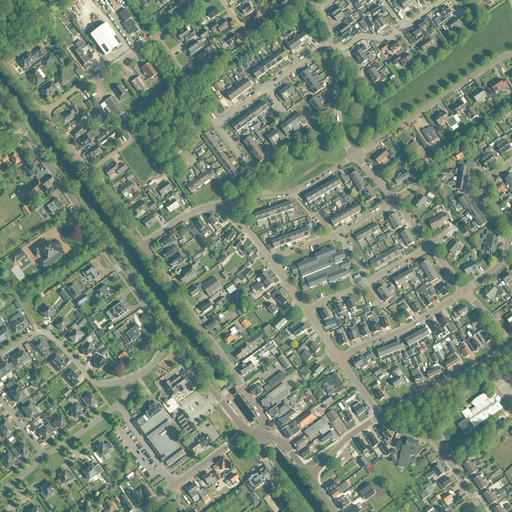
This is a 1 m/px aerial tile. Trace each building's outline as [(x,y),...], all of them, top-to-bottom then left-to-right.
[(246,16),(253,11),(249,4),(251,3),(249,0),(248,0),(242,4),(245,7),(241,10),(243,13),(244,13),(243,15),(245,15),(246,16)] [(283,16),(289,11),(294,8),(291,5),(294,3),(291,0),(282,0),(280,2),(285,9),(281,12),(283,16)] [(361,0),(354,0),(356,2),(353,4),(358,11),(363,7),(361,5),(364,3),(361,0)] [(405,10),(409,7),(404,0),(397,0),(395,2),(398,6),(399,7),(401,5),(405,10)] [(179,11),(174,5),(169,9),(167,7),(162,10),(166,15),(168,13),(171,17),(179,11)] [(338,7),(330,12),(334,17),(341,12),(344,10),(342,7),(340,5),(338,7)] [(373,16),(381,10),(378,6),(370,11),(373,16)] [(438,18),(434,21),(438,26),(442,24),(448,19),(446,16),(451,13),(447,7),(440,12),(442,15),(438,18)] [(209,17),(211,20),(220,14),(215,8),(207,14),(199,20),(202,25),(206,22),(205,20),(209,17)] [(130,22),(129,20),(132,18),(126,9),(119,14),(125,23),(122,24),(130,36),(134,33),(135,34),(139,31),(135,26),(136,25),(132,20),(130,22)] [(346,20),(350,17),(353,15),(349,10),(343,15),(341,12),(334,17),(337,22),(344,17),(346,20)] [(261,19),(258,14),(252,18),(255,23),(252,25),(256,30),(265,24),(261,18),(261,19)] [(377,21),(382,29),(387,25),(382,18),(380,15),(378,17),(380,19),(377,21)] [(339,30),(342,35),(352,27),(350,25),(354,22),(350,17),(346,20),(343,22),(346,25),(339,30)] [(378,32),(382,29),(377,21),(374,23),(371,18),(366,22),(371,29),(374,27),(378,32)] [(461,24),(457,19),(450,24),(447,21),(442,25),(446,30),(450,27),(452,31),(461,24)] [(229,27),(225,21),(217,26),(216,23),(210,27),(214,33),(218,29),(220,33),(229,27)] [(416,38),(423,33),(421,30),(426,26),(423,21),(417,25),(419,27),(412,33),(416,38)] [(106,24),(90,35),(105,56),(121,44),(106,24)] [(355,25),(352,27),(342,35),(345,40),(352,35),(354,37),(359,34),(356,29),(355,25)] [(189,28),(186,29),(178,35),(182,42),(187,38),(189,41),(196,36),(192,31),(192,32),(189,28)] [(301,35),(307,43),(309,41),(308,40),(311,38),(304,29),(302,30),(304,33),(301,35)] [(211,38),(205,30),(200,34),(198,31),(196,32),(203,41),(208,37),(209,39),(211,38)] [(239,40),(234,34),(227,40),(225,37),(220,41),(223,46),(228,43),(230,46),(239,40)] [(307,43),(301,35),(299,37),(297,34),(295,36),(302,45),(304,43),(305,44),(307,43)] [(424,52),(433,45),(431,43),(433,41),(429,35),(424,39),(426,41),(420,46),(424,52)] [(299,47),(302,45),(295,36),(293,37),(295,40),(292,42),(298,49),(300,48),(299,47)] [(191,55),(201,48),(196,41),(187,48),(191,55)] [(298,49),(292,42),(289,44),(287,41),(285,43),(292,52),(295,50),(296,51),(298,49)] [(394,53),(401,48),(397,42),(390,47),(394,53)] [(94,48),(90,44),(86,47),(85,45),(79,50),(78,49),(74,52),(86,69),(95,63),(92,60),(93,59),(93,56),(89,51),(94,48)] [(357,60),(365,55),(363,53),(367,50),(363,45),(357,49),(359,52),(354,55),(357,60)] [(40,58),(45,54),(40,47),(35,51),(35,52),(30,55),(29,53),(18,62),(23,68),(27,66),(28,67),(31,64),(31,63),(34,60),(39,56),(40,58)] [(275,50),(283,60),(288,56),(283,50),(280,52),(277,48),(275,50)] [(278,64),(283,60),(275,50),(273,51),(276,55),(273,58),(278,64)] [(202,69),(210,64),(207,60),(210,57),(206,51),(197,57),(199,60),(196,62),(202,69)] [(365,55),(357,60),(361,65),(368,60),(370,62),(375,59),(371,54),(366,57),(365,55)] [(412,61),(407,54),(400,59),(398,56),(392,61),(396,65),(400,62),(404,67),(412,61)] [(278,64),(273,58),(270,60),(267,55),(265,57),(273,68),(278,64)] [(46,66),(53,61),(49,56),(43,61),(46,66)] [(267,72),(273,68),(265,57),(262,59),(266,63),(263,65),(267,72)] [(267,72),(263,65),(260,67),(257,63),(254,65),(262,75),(267,72)] [(370,79),(378,73),(377,71),(381,68),(377,63),(372,66),(374,69),(367,74),(370,79)] [(150,79),(156,74),(149,64),(142,69),(150,79)] [(257,79),(262,75),(254,65),(252,66),(255,71),(252,73),(257,79)] [(241,74),(245,71),(242,66),(237,69),(241,74)] [(303,81),(311,76),(309,73),(312,71),(310,69),(301,76),(303,78),(302,79),(303,81)] [(37,86),(43,81),(35,70),(28,75),(31,79),(30,79),(33,83),(34,82),(37,86)] [(61,88),(69,81),(62,72),(54,78),(58,83),(54,86),(51,83),(40,91),(45,98),(49,95),(50,96),(53,93),(53,92),(56,90),(56,89),(60,86),(61,88)] [(378,73),(370,79),(374,84),(380,80),(382,82),(387,79),(383,73),(380,75),(378,73)] [(308,85),(317,78),(319,77),(317,75),(313,78),(311,76),(303,81),(305,83),(306,82),(308,85)] [(140,95),(148,89),(140,77),(131,83),(140,95)] [(239,79),(247,90),(252,86),(248,80),(244,82),(241,78),(239,79)] [(317,78),(308,85),(310,88),(309,89),(312,93),(313,92),(315,95),(324,88),(322,86),(320,88),(318,85),(320,83),(318,81),(319,80),(317,78)] [(242,94),(247,90),(239,79),(237,81),(240,85),(237,87),(242,94)] [(501,82),(499,79),(496,82),(490,86),(495,93),(502,88),(503,89),(508,86),(504,80),(501,82)] [(218,92),(222,89),(218,83),(214,86),(218,92)] [(242,94),(237,87),(234,90),(231,85),(229,87),(237,98),(242,94)] [(120,98),(125,94),(119,86),(114,89),(120,98)] [(283,88),(289,96),(292,94),(293,97),(296,95),(289,86),(286,88),(285,87),(283,88)] [(232,102),(237,98),(229,87),(227,88),(230,93),(227,95),(232,102)] [(286,98),(289,96),(283,88),(281,90),(282,91),(279,93),(281,95),(279,96),(281,99),(283,98),(286,102),(288,100),(286,98)] [(487,90),(483,92),(481,89),(472,95),(474,98),(473,99),(474,100),(475,100),(476,101),(485,95),(489,101),(492,98),(487,90)] [(219,92),(216,95),(220,101),(224,98),(219,92)] [(116,119),(125,113),(113,96),(104,102),(116,119)] [(313,107),(322,100),(321,98),(318,100),(316,97),(309,103),(310,105),(311,104),(313,107)] [(315,112),(323,107),(321,104),(324,102),(322,100),(313,107),(315,109),(314,110),(315,112)] [(93,107),(89,101),(85,103),(89,109),(93,107)] [(259,106),(264,113),(266,111),(268,113),(270,111),(264,102),(259,106)] [(468,110),(462,102),(457,105),(457,106),(453,108),(457,114),(461,112),(462,112),(465,110),(472,120),(478,116),(472,108),(468,110)] [(258,117),(264,113),(259,106),(254,110),(258,117)] [(323,107),(315,112),(317,114),(318,113),(320,116),(321,116),(323,119),(329,115),(327,112),(329,110),(330,109),(329,107),(325,109),(323,107)] [(76,114),(79,112),(75,108),(72,110),(73,111),(70,112),(61,118),(66,124),(74,118),(72,115),(75,114),(76,114)] [(253,121),(258,117),(254,110),(248,114),(253,121)] [(449,119),(444,112),(440,114),(441,115),(434,119),(439,127),(446,122),(451,129),(458,124),(453,116),(449,119)] [(248,114),(243,118),(248,124),(249,126),(251,125),(250,123),(253,121),(248,114)] [(294,116),(300,124),(302,122),(304,124),(306,123),(300,114),(297,116),(296,114),(294,116)] [(297,126),(300,124),(294,116),(292,117),(293,119),(290,120),(297,130),(299,128),(297,126)] [(249,126),(248,124),(243,118),(238,122),(242,128),(245,126),(246,128),(249,126)] [(295,131),(297,130),(290,120),(288,122),(287,121),(285,123),(290,130),(293,129),(295,131)] [(90,122),(89,121),(88,122),(87,121),(81,126),(73,132),(74,133),(73,134),(76,138),(80,134),(81,135),(85,132),(85,131),(91,126),(89,123),(90,122)] [(239,131),(242,128),(238,122),(232,126),(235,130),(233,131),(235,135),(237,133),(238,135),(241,133),(239,131)] [(288,132),(290,130),(285,123),(283,124),(283,125),(281,127),(287,137),(290,135),(288,132)] [(430,144),(437,139),(430,128),(423,133),(430,144)] [(117,129),(106,138),(108,141),(114,135),(118,140),(123,136),(117,129)] [(271,133),(277,140),(279,138),(281,141),(284,140),(277,130),(274,132),(273,131),(271,133)] [(91,132),(87,135),(86,135),(83,138),(83,139),(79,142),(84,148),(88,144),(88,145),(91,143),(89,140),(95,136),(91,132)] [(206,143),(216,136),(215,134),(212,137),(208,132),(202,137),(206,143)] [(274,142),(277,140),(271,133),(269,134),(270,135),(267,137),(274,147),(276,145),(274,142)] [(99,143),(106,138),(103,134),(96,139),(99,143)] [(511,141),(507,137),(506,135),(501,139),(503,142),(500,144),(506,152),(511,149),(507,144),(511,141)] [(211,149),(217,144),(214,140),(218,138),(216,136),(206,143),(211,149)] [(248,148),(254,143),(252,140),(255,138),(253,136),(244,142),(248,148)] [(418,148),(414,142),(410,145),(422,163),(429,158),(421,146),(418,148)] [(252,153),(258,148),(254,143),(248,148),(252,153)] [(215,155),(225,148),(224,146),(220,149),(217,144),(211,149),(215,155)] [(502,156),(506,152),(500,144),(497,146),(496,144),(491,148),(495,153),(498,151),(502,156)] [(96,157),(103,151),(98,145),(91,149),(92,150),(88,153),(91,157),(92,156),(92,157),(95,155),(96,157)] [(256,158),(262,153),(260,151),(262,149),(260,147),(258,148),(252,153),(256,158)] [(491,148),(490,147),(485,151),(488,155),(485,157),(491,166),(496,162),(492,157),(496,155),(495,153),(491,148)] [(219,161),(226,156),(223,152),(226,150),(225,148),(215,155),(219,161)] [(387,154),(383,150),(374,159),(379,164),(386,157),(389,160),(395,155),(391,151),(387,154)] [(458,161),(465,156),(461,150),(454,155),(458,161)] [(3,163),(10,159),(15,166),(20,162),(15,153),(13,154),(8,158),(6,156),(0,160),(3,163)] [(262,153),(256,158),(260,164),(268,158),(266,156),(264,157),(262,153)] [(274,163),(279,160),(276,155),(271,158),(274,163)] [(224,167),(234,160),(232,158),(229,160),(226,156),(219,161),(224,167)] [(485,157),(484,156),(476,161),(480,166),(483,164),(487,169),(491,166),(485,157)] [(228,173),(235,168),(232,164),(235,162),(234,160),(224,167),(228,173)] [(127,169),(123,164),(117,169),(116,168),(118,166),(115,163),(110,167),(110,168),(106,171),(110,177),(117,172),(119,175),(127,169)] [(202,170),(209,180),(216,175),(211,168),(206,172),(204,168),(202,170)] [(235,168),(228,173),(233,179),(243,172),(241,170),(238,172),(235,168)] [(204,184),(209,180),(202,170),(201,171),(203,174),(199,177),(204,184)] [(397,185),(410,178),(406,170),(393,178),(397,185)] [(353,181),(360,177),(357,172),(351,176),(350,175),(345,178),(344,175),(341,176),(345,184),(348,182),(348,181),(352,178),(353,181)] [(128,181),(134,177),(132,173),(125,177),(128,181)] [(509,184),(511,181),(511,175),(511,174),(505,180),(507,183),(502,188),(501,187),(497,190),(499,193),(506,187),(509,185),(509,184)] [(55,181),(51,176),(40,184),(38,180),(22,192),(30,202),(46,189),(47,190),(52,185),(51,184),(55,181)] [(204,184),(199,177),(194,180),(192,177),(190,178),(198,188),(204,184)] [(357,187),(364,183),(360,177),(353,181),(350,183),(351,185),(355,183),(356,186),(357,187)] [(191,193),(198,188),(190,178),(189,180),(191,183),(187,186),(191,193)] [(336,188),(337,187),(340,185),(342,189),(344,188),(342,184),(338,178),(332,181),(336,188)] [(133,195),(138,191),(130,181),(119,190),(125,198),(131,193),(133,195)] [(339,191),(337,187),(336,188),(332,181),(327,184),(331,191),(331,190),(335,188),(337,192),(339,191)] [(172,189),(167,182),(159,188),(155,183),(146,189),(145,189),(147,193),(152,189),(155,194),(159,192),(162,197),(172,189)] [(367,189),(367,188),(364,183),(357,187),(356,186),(353,188),(354,190),(358,188),(360,192),(363,190),(367,189)] [(466,191),(467,186),(454,183),(453,186),(455,186),(455,189),(466,191)] [(333,194),(331,190),(331,191),(327,184),(321,187),(325,194),(326,194),(329,192),(331,195),(333,194)] [(328,197),(326,194),(325,194),(321,187),(316,191),(320,197),(324,195),(326,198),(328,197)] [(367,196),(373,192),(370,187),(367,188),(367,189),(363,190),(366,195),(362,197),(364,199),(367,197),(367,196)] [(323,200),(320,197),(316,191),(310,194),(314,200),(315,200),(319,198),(321,201),(323,200)] [(367,196),(367,197),(369,200),(366,202),(367,204),(371,202),(370,201),(376,198),(373,192),(367,196)] [(317,204),(315,200),(314,200),(310,194),(305,197),(309,204),(313,201),(315,205),(317,204)] [(425,199),(420,194),(417,198),(418,199),(413,204),(419,209),(426,201),(430,203),(432,200),(427,196),(425,199)] [(175,209),(179,206),(176,202),(180,200),(176,195),(172,197),(174,200),(165,206),(169,212),(175,208),(175,209)] [(458,209),(469,201),(465,196),(459,201),(461,204),(456,207),(458,209)] [(47,199),(38,206),(40,209),(50,202),(47,199)] [(60,203),(57,199),(46,206),(52,215),(59,210),(61,213),(66,210),(63,206),(64,206),(62,202),(61,203),(61,202),(60,203)] [(138,215),(148,207),(143,201),(133,209),(138,215)] [(472,205),(469,201),(458,209),(459,210),(464,207),(466,210),(467,209),(472,205)] [(288,212),(287,212),(288,216),(290,215),(289,211),(294,209),(291,202),(285,204),(288,212)] [(156,207),(153,203),(148,207),(151,211),(156,207)] [(352,208),(356,214),(362,211),(358,204),(353,207),(351,203),(349,205),(350,206),(351,208),(352,208)] [(283,213),(287,212),(288,212),(285,204),(279,206),(282,214),(281,214),(282,218),(284,218),(283,213)] [(466,217),(477,209),(474,204),(472,205),(467,209),(469,212),(465,215),(466,217)] [(21,210),(27,217),(31,214),(25,206),(21,210)] [(277,215),(281,214),(282,214),(279,206),(273,208),(276,216),(275,216),(276,220),(278,220),(277,215)] [(350,218),(356,214),(352,208),(351,208),(350,206),(347,208),(346,206),(344,208),(346,211),(347,211),(350,218)] [(271,217),(275,216),(276,216),(273,208),(267,211),(270,218),(269,218),(270,222),(273,222),(271,217)] [(474,218),(481,213),(477,209),(466,217),(468,219),(472,215),(474,218)] [(347,211),(346,211),(342,213),(340,210),(338,211),(340,214),(341,214),(345,221),(350,218),(347,211)] [(152,226),(157,222),(155,218),(158,216),(155,211),(151,214),(152,215),(143,222),(147,228),(152,225),(152,226)] [(265,220),(269,218),(270,218),(267,211),(261,213),(264,220),(263,220),(264,225),(266,224),(265,220)] [(263,220),(264,220),(261,213),(255,215),(258,222),(257,222),(258,227),(260,226),(259,222),(263,220)] [(341,214),(340,214),(337,216),(335,213),(333,214),(335,218),(336,217),(339,224),(345,221),(341,214)] [(433,230),(443,225),(442,223),(451,219),(448,213),(445,215),(445,213),(438,216),(439,217),(429,222),(433,230)] [(473,226),(484,218),(481,213),(474,218),(476,221),(472,224),(473,226)] [(388,227),(399,220),(396,214),(388,218),(391,223),(390,223),(386,225),(388,227)] [(219,222),(214,216),(211,218),(210,218),(208,218),(207,219),(207,221),(209,225),(212,224),(214,226),(218,232),(223,228),(221,225),(218,227),(216,224),(219,222)] [(336,217),(335,218),(332,220),(329,216),(327,217),(330,221),(330,220),(334,227),(339,224),(336,217)] [(481,228),(488,223),(484,218),(473,226),(469,229),(471,232),(476,228),(476,227),(479,225),(481,228)] [(456,227),(463,223),(460,219),(454,224),(456,227)] [(399,220),(388,227),(389,229),(392,227),(393,226),(395,231),(403,227),(399,220)] [(206,232),(203,229),(206,227),(201,221),(196,224),(201,231),(203,234),(206,232)] [(302,231),(304,238),(310,236),(310,234),(312,233),(310,228),(309,228),(307,224),(305,225),(307,229),(303,230),(302,231)] [(369,228),(372,234),(379,230),(376,224),(369,228)] [(463,233),(467,230),(463,224),(458,227),(463,233)] [(182,237),(194,229),(192,225),(179,234),(182,237)] [(303,230),(301,226),(299,227),(300,231),(297,232),(296,233),(298,240),(304,238),(302,231),(303,230)] [(293,242),(298,240),(296,233),(297,232),(295,228),(293,229),(295,233),(291,235),(290,235),(293,242)] [(365,238),(372,234),(369,228),(362,232),(365,238)] [(494,237),(495,230),(493,229),(483,236),(482,236),(479,239),(481,240),(487,241),(485,252),(495,253),(498,238),(494,237)] [(399,244),(412,236),(408,230),(401,235),(403,239),(402,240),(402,239),(398,242),(399,244)] [(231,242),(236,235),(231,231),(226,238),(222,243),(227,246),(228,244),(227,244),(230,241),(231,242)] [(287,231),(289,235),(285,237),(284,237),(287,244),(293,242),(290,235),(291,235),(289,231),(287,231)] [(358,242),(365,238),(362,232),(355,236),(358,242)] [(285,237),(284,233),(283,233),(281,234),(283,238),(279,239),(278,239),(281,247),(287,244),(284,237),(285,237)] [(278,239),(279,239),(278,235),(275,236),(277,240),(272,242),(275,249),(281,247),(278,239)] [(171,239),(170,236),(163,241),(164,241),(160,244),(163,248),(167,246),(177,240),(174,237),(171,239)] [(187,240),(184,236),(183,237),(181,238),(180,237),(178,239),(179,240),(178,240),(181,245),(186,242),(186,241),(187,240)] [(412,236),(399,244),(401,246),(404,244),(404,243),(405,242),(408,247),(415,243),(412,236)] [(459,252),(464,247),(460,243),(460,242),(456,238),(450,245),(451,245),(447,249),(454,256),(455,255),(456,256),(457,254),(456,253),(457,253),(455,251),(457,249),(459,252)] [(46,245),(43,241),(32,249),(37,255),(42,252),(46,257),(39,263),(43,269),(63,254),(58,247),(60,246),(57,242),(52,245),(50,243),(46,245)] [(179,251),(175,246),(172,248),(172,247),(166,252),(163,255),(166,259),(169,257),(170,258),(176,253),(179,251)] [(247,247),(245,249),(242,247),(240,250),(243,252),(242,252),(243,253),(242,254),(241,256),(243,257),(245,257),(246,255),(249,257),(253,252),(247,247)] [(390,251),(394,259),(401,255),(396,247),(390,251)] [(336,254),(336,252),(334,248),(315,255),(316,258),(291,268),(294,274),(295,274),(297,278),(302,276),(303,279),(301,280),(302,284),(301,284),(304,291),(329,281),(329,284),(348,276),(348,275),(351,274),(351,272),(350,271),(350,269),(350,268),(352,267),(349,260),(343,263),(342,260),(345,258),(342,252),(336,254)] [(15,263),(24,255),(20,250),(10,257),(15,263)] [(388,263),(394,259),(390,251),(383,255),(388,263)] [(178,266),(185,261),(180,253),(172,259),(173,261),(169,264),(172,268),(177,265),(178,266)] [(224,254),(219,261),(223,264),(228,258),(224,254)] [(381,266),(388,263),(383,255),(376,258),(381,266)] [(473,272),(477,270),(474,264),(477,263),(474,257),(470,259),(472,263),(463,268),(466,275),(473,271),(473,272)] [(375,270),(381,266),(376,258),(370,262),(375,270)] [(419,274),(431,267),(428,261),(423,264),(422,261),(414,265),(417,269),(419,268),(419,267),(421,265),(423,269),(418,272),(419,274)] [(95,270),(93,266),(82,273),(86,279),(90,276),(93,281),(100,276),(97,272),(96,269),(95,270)] [(185,283),(198,274),(192,266),(183,272),(185,275),(180,279),(183,283),(185,282),(185,283)] [(428,277),(435,273),(431,267),(419,274),(421,276),(425,273),(428,277)] [(248,280),(254,274),(250,269),(244,275),(242,273),(238,277),(243,282),(246,278),(248,280)] [(405,273),(409,280),(413,278),(416,283),(418,282),(415,277),(411,270),(405,273)] [(227,271),(223,274),(227,280),(231,277),(227,271)] [(511,284),(511,283),(511,275),(510,272),(509,271),(501,277),(507,285),(510,283),(511,284)] [(260,286),(271,278),(267,273),(260,277),(262,280),(253,287),(254,288),(256,286),(259,289),(261,287),(260,286)] [(406,289),(408,288),(405,283),(409,280),(405,273),(399,277),(406,289)] [(435,273),(428,277),(430,281),(425,284),(426,286),(438,279),(435,273)] [(222,288),(214,277),(202,286),(201,284),(196,288),(196,287),(189,292),(193,297),(199,293),(200,294),(205,291),(209,297),(222,288)] [(404,290),(406,289),(399,277),(393,280),(397,287),(401,285),(404,290)] [(256,286),(254,288),(255,290),(257,293),(264,288),(265,290),(275,284),(271,278),(260,286),(261,287),(259,289),(256,286)] [(235,285),(233,283),(225,289),(230,295),(236,291),(233,286),(235,285)] [(79,294),(78,292),(79,291),(74,284),(66,289),(74,300),(81,295),(80,293),(79,294)] [(449,290),(445,284),(442,286),(442,285),(439,287),(438,285),(434,288),(432,284),(426,288),(424,286),(420,288),(424,295),(422,296),(424,299),(423,299),(428,306),(432,303),(428,297),(430,295),(431,297),(435,294),(433,291),(436,289),(439,293),(438,293),(439,296),(443,294),(444,296),(449,293),(447,291),(449,290)] [(104,301),(112,295),(105,285),(96,291),(98,294),(95,296),(95,297),(98,300),(99,301),(102,299),(104,301)] [(500,297),(504,293),(497,287),(495,289),(491,285),(488,288),(488,289),(483,294),(487,297),(486,298),(486,299),(488,301),(489,301),(490,300),(489,299),(492,297),(493,298),(496,294),(500,297)] [(382,297),(393,289),(391,286),(391,287),(387,290),(384,286),(378,291),(382,297)] [(393,289),(382,297),(386,302),(393,297),(390,293),(394,290),(393,289)] [(66,302),(71,298),(63,290),(59,294),(66,302)] [(287,302),(282,296),(282,295),(277,290),(271,296),(276,301),(277,300),(283,306),(287,302)] [(242,297),(239,292),(233,296),(237,301),(242,297)] [(79,308),(89,301),(84,294),(75,301),(79,308)] [(250,306),(255,301),(252,296),(246,301),(250,306)] [(223,298),(222,297),(215,302),(218,306),(226,300),(225,297),(223,298)] [(355,312),(353,309),(356,308),(353,300),(347,302),(350,310),(351,310),(352,314),(355,312)] [(204,313),(212,307),(208,301),(200,307),(204,313)] [(410,303),(417,314),(422,310),(417,303),(416,304),(414,301),(410,303)] [(122,306),(120,302),(110,309),(111,310),(106,314),(112,322),(116,318),(117,319),(127,312),(124,308),(123,306),(122,306)] [(272,306),(269,303),(266,306),(268,309),(274,315),(279,310),(273,304),(272,306)] [(411,318),(406,311),(409,309),(405,304),(400,307),(404,312),(400,314),(402,317),(403,317),(406,321),(411,318)] [(345,316),(344,314),(345,313),(341,305),(335,307),(339,315),(340,318),(345,316)] [(460,316),(468,311),(465,306),(457,311),(457,312),(453,314),(456,319),(460,316)] [(56,314),(48,307),(45,311),(44,310),(41,314),(43,315),(42,316),(45,318),(45,317),(47,319),(49,317),(52,319),(56,314)] [(244,311),(242,308),(236,312),(240,317),(246,313),(246,312),(245,310),(244,311)] [(330,319),(330,318),(327,310),(321,313),(324,321),(324,320),(325,322),(324,322),(327,327),(333,325),(336,324),(334,318),(330,319)] [(374,333),(379,331),(376,323),(379,322),(377,317),(380,316),(378,310),(371,312),(373,319),(370,320),(372,325),(371,325),(374,333)] [(210,331),(221,322),(213,311),(206,316),(211,322),(205,326),(208,331),(209,330),(210,331)] [(14,323),(11,325),(16,333),(19,331),(19,332),(21,331),(21,330),(28,326),(23,318),(20,314),(12,319),(14,323)] [(387,319),(385,315),(381,317),(382,321),(385,329),(390,327),(387,319)] [(91,324),(95,321),(91,316),(87,319),(91,324)] [(62,332),(65,328),(64,327),(68,324),(60,317),(55,322),(58,324),(56,327),(58,328),(58,329),(60,331),(61,330),(62,332)] [(281,327),(287,321),(283,317),(277,322),(276,322),(272,326),(278,332),(282,327),(281,327)] [(449,324),(445,317),(440,320),(445,327),(447,326),(452,334),(457,330),(452,322),(449,324)] [(80,328),(86,322),(82,318),(76,324),(80,328)] [(247,323),(246,320),(241,324),(245,329),(252,325),(249,321),(247,323)] [(366,327),(365,323),(361,325),(362,329),(361,329),(364,337),(370,335),(367,327),(366,327)] [(439,327),(436,323),(434,324),(433,323),(432,324),(431,324),(431,325),(430,326),(430,327),(433,335),(436,333),(438,338),(440,336),(439,335),(440,334),(443,338),(447,335),(441,326),(439,327)] [(266,332),(272,328),(268,324),(262,329),(264,332),(265,331),(266,332)] [(307,330),(303,324),(296,328),(295,326),(290,329),(294,335),(293,335),(296,339),(301,335),(300,334),(307,330)] [(143,334),(136,325),(128,331),(124,326),(114,334),(117,339),(121,336),(127,345),(133,341),(134,342),(137,340),(136,339),(140,336),(141,337),(142,336),(142,335),(143,334)] [(235,343),(236,342),(232,337),(238,333),(237,331),(240,329),(237,325),(230,331),(232,333),(224,339),(227,344),(230,342),(232,344),(233,344),(235,343)] [(352,341),(357,340),(354,332),(357,331),(355,326),(350,328),(351,331),(349,331),(349,333),(352,341)] [(3,342),(4,341),(4,340),(11,336),(6,328),(0,331),(0,343),(2,342),(3,342)] [(75,344),(78,341),(78,340),(81,337),(73,329),(69,334),(72,337),(70,339),(71,340),(71,341),(73,343),(74,343),(75,344)] [(252,344),(265,334),(261,329),(248,339),(252,344)] [(344,335),(342,329),(336,331),(338,335),(339,334),(340,337),(339,338),(342,346),(348,343),(345,335),(344,335)] [(427,337),(430,335),(426,329),(421,332),(425,338),(426,341),(429,340),(427,337)] [(487,343),(491,340),(489,338),(490,338),(484,329),(476,334),(483,342),(485,341),(487,343)] [(289,339),(291,337),(286,331),(281,336),(282,336),(280,337),(284,342),(288,338),(289,339)] [(419,341),(422,339),(424,343),(426,341),(425,338),(421,332),(416,335),(419,341)] [(461,344),(466,341),(461,334),(457,337),(461,344)] [(416,343),(419,341),(416,335),(410,337),(414,344),(416,347),(418,346),(416,343)] [(409,347),(412,345),(414,348),(416,347),(414,344),(410,337),(405,340),(409,347)] [(312,341),(310,338),(306,343),(310,347),(316,353),(320,348),(314,343),(315,342),(314,341),(313,340),(312,341)] [(453,355),(458,352),(449,338),(445,341),(448,344),(447,345),(453,355)] [(472,340),(470,338),(466,341),(469,345),(474,352),(476,352),(477,352),(478,351),(478,350),(479,349),(481,347),(476,340),(474,341),(473,340),(472,340)] [(43,344),(40,341),(34,348),(45,358),(49,353),(46,350),(48,348),(45,345),(46,345),(44,343),(43,344)] [(88,357),(91,354),(90,353),(94,350),(85,341),(80,345),(84,349),(82,351),(84,353),(83,354),(86,356),(88,357)] [(267,352),(276,345),(272,341),(243,363),(244,365),(240,368),(241,368),(239,370),(243,376),(251,370),(249,367),(261,358),(259,354),(261,353),(264,356),(268,353),(267,352)] [(306,363),(312,357),(306,351),(308,349),(301,342),(295,349),(302,355),(301,357),(306,363)] [(243,358),(252,351),(246,343),(239,348),(240,351),(235,355),(238,359),(242,357),(243,358)] [(399,351),(402,350),(399,343),(394,345),(396,352),(398,355),(400,354),(399,351)] [(432,348),(435,353),(443,349),(440,344),(432,348)] [(471,355),(467,348),(464,344),(457,349),(462,356),(464,354),(466,358),(471,355)] [(391,354),(394,353),(395,356),(398,355),(396,352),(394,345),(388,347),(391,354)] [(388,355),(391,354),(388,347),(383,349),(385,356),(387,360),(389,359),(388,355)] [(105,348),(100,352),(103,356),(108,352),(105,348)] [(380,358),(383,357),(384,361),(387,360),(385,356),(383,349),(377,351),(380,358)] [(410,357),(416,355),(413,349),(407,352),(410,357)] [(17,356),(23,365),(32,359),(28,352),(24,355),(23,352),(17,356)] [(59,358),(56,355),(49,362),(54,366),(53,367),(55,369),(56,369),(59,372),(66,366),(60,360),(61,359),(59,358)] [(99,370),(103,367),(102,367),(106,364),(99,355),(94,360),(97,363),(94,365),(96,366),(95,367),(98,370),(98,369),(99,370)] [(287,369),(291,366),(283,355),(278,359),(287,369)] [(420,365),(425,362),(421,355),(416,358),(420,365)] [(18,369),(23,365),(17,356),(12,359),(13,362),(10,364),(15,371),(14,369),(17,367),(18,369)] [(448,357),(454,366),(460,362),(457,357),(452,360),(450,356),(448,357)] [(368,364),(363,357),(360,359),(360,358),(353,363),(356,368),(360,366),(362,369),(368,364)] [(415,358),(415,357),(412,358),(412,359),(417,370),(420,368),(416,358),(415,358)] [(447,369),(454,366),(448,357),(447,358),(449,362),(444,365),(447,369)] [(15,371),(10,364),(7,366),(5,363),(0,366),(6,376),(15,371)] [(321,367),(319,365),(313,371),(315,373),(312,376),(315,378),(317,375),(318,375),(324,368),(324,367),(323,366),(321,366),(321,367)] [(395,388),(402,382),(399,377),(403,375),(397,366),(389,372),(395,380),(391,382),(395,388)] [(432,367),(435,376),(442,373),(440,368),(435,370),(433,366),(432,367)] [(429,379),(435,376),(432,367),(430,368),(431,371),(427,374),(429,379)] [(379,368),(373,371),(376,376),(382,373),(379,368)] [(73,373),(70,370),(63,376),(73,387),(78,383),(75,380),(77,378),(75,375),(75,374),(74,373),(73,373)] [(415,370),(411,372),(412,374),(414,379),(416,384),(423,381),(421,376),(419,371),(416,372),(416,371),(415,370)] [(304,380),(310,373),(307,371),(302,376),(302,375),(300,377),(304,380)] [(267,383),(271,388),(286,377),(282,372),(267,383)] [(328,377),(320,383),(329,395),(333,392),(333,393),(335,393),(336,393),(338,393),(340,392),(342,391),(344,389),(342,386),(343,385),(335,374),(329,378),(328,377)] [(180,379),(178,376),(169,382),(163,386),(171,396),(176,392),(176,391),(178,389),(181,392),(185,389),(183,385),(185,384),(185,382),(182,378),(180,379)] [(42,389),(48,384),(44,380),(38,385),(42,389)] [(13,398),(23,391),(22,389),(24,387),(20,382),(16,385),(15,384),(13,386),(10,388),(12,391),(10,393),(10,394),(13,398)] [(266,410),(276,403),(277,405),(291,394),(284,384),(277,390),(276,389),(260,402),(266,410)] [(261,391),(260,390),(257,386),(250,391),(253,395),(255,393),(257,397),(262,393),(261,391)] [(71,392),(68,389),(63,394),(66,397),(71,392)] [(380,391),(379,389),(376,390),(378,393),(375,395),(380,401),(385,397),(380,391)] [(22,404),(29,399),(23,391),(13,398),(17,403),(18,403),(20,401),(22,404)] [(295,392),(288,398),(290,401),(298,396),(295,392)] [(355,396),(354,393),(344,400),(345,403),(346,402),(346,403),(356,397),(355,396)] [(460,424),(466,434),(507,409),(502,401),(504,399),(502,395),(501,396),(499,393),(491,398),(488,393),(473,403),(476,408),(472,410),(471,408),(464,412),(468,419),(460,424)] [(94,399),(91,395),(86,399),(85,398),(81,400),(86,407),(89,404),(91,407),(93,405),(94,406),(96,404),(96,403),(97,402),(94,399)] [(324,406),(332,401),(329,396),(321,401),(324,406)] [(26,414),(35,408),(29,399),(22,404),(25,407),(22,409),(23,410),(22,410),(24,413),(25,413),(26,414)] [(290,409),(284,401),(275,407),(268,412),(273,419),(276,417),(278,418),(290,409)] [(359,403),(352,407),(355,411),(358,416),(365,411),(362,406),(361,406),(359,403)] [(77,418),(80,416),(79,415),(81,414),(80,412),(83,409),(79,404),(70,410),(73,414),(73,415),(75,419),(77,418)] [(151,410),(135,423),(145,436),(148,440),(161,457),(160,458),(163,462),(164,461),(165,462),(168,466),(184,454),(176,443),(181,439),(170,425),(173,423),(159,405),(156,407),(155,405),(149,409),(150,410),(151,410)] [(35,408),(26,414),(30,420),(32,418),(35,421),(41,416),(35,408)] [(307,430),(312,426),(310,424),(318,418),(313,412),(311,410),(299,418),(295,422),(289,426),(288,427),(283,431),(289,440),(301,431),(305,427),(307,430)] [(333,423),(339,418),(333,410),(327,415),(333,423)] [(348,413),(346,410),(345,410),(339,414),(343,419),(345,417),(349,422),(353,420),(351,417),(352,417),(349,412),(348,413)] [(193,430),(186,421),(187,420),(182,413),(176,417),(178,420),(177,421),(189,438),(182,443),(192,457),(202,449),(202,448),(211,441),(206,435),(203,438),(195,428),(193,430)] [(295,422),(299,418),(297,416),(295,418),(295,417),(293,419),(290,421),(286,416),(277,423),(281,428),(287,424),(289,426),(295,422)] [(63,422),(60,418),(52,424),(56,429),(59,427),(61,429),(63,428),(66,426),(67,425),(64,421),(63,422)] [(312,426),(307,430),(304,431),(310,439),(327,426),(322,418),(312,426)] [(0,433),(0,434),(9,427),(5,422),(3,423),(1,420),(0,420),(0,433)] [(49,424),(39,431),(43,437),(41,438),(44,442),(46,440),(47,441),(50,439),(49,438),(51,436),(49,434),(54,430),(49,424)] [(9,427),(0,434),(4,439),(5,438),(8,441),(13,437),(11,434),(13,432),(13,431),(11,428),(11,429),(9,427)] [(383,427),(379,430),(381,433),(381,434),(385,440),(384,441),(388,446),(392,443),(390,440),(392,438),(389,433),(385,428),(385,429),(383,427)] [(323,443),(331,437),(333,436),(330,431),(319,438),(323,443)] [(373,449),(380,444),(372,433),(367,437),(369,440),(368,441),(373,449)] [(299,452),(308,445),(302,438),(293,444),(296,448),(296,450),(297,451),(298,452),(299,452)] [(399,450),(402,441),(395,439),(392,447),(399,450)] [(419,442),(404,439),(398,467),(407,469),(410,456),(416,457),(423,449),(420,445),(418,445),(419,442)] [(362,440),(357,443),(363,453),(365,451),(367,454),(369,453),(371,456),(375,453),(370,447),(367,449),(362,440)] [(303,459),(310,453),(308,451),(310,449),(315,445),(313,442),(308,446),(308,447),(300,454),(301,456),(301,457),(302,458),(303,458),(303,459)] [(113,448),(109,443),(104,446),(102,444),(97,448),(99,450),(95,453),(100,459),(109,453),(108,452),(113,448)] [(26,449),(22,444),(12,452),(17,458),(21,455),(23,457),(25,456),(26,456),(28,454),(29,452),(27,449),(26,449)] [(387,457),(391,454),(384,445),(380,448),(387,457)] [(431,455),(429,450),(422,455),(425,460),(428,459),(432,464),(437,461),(432,454),(431,455)] [(9,468),(12,466),(14,464),(12,462),(15,460),(10,453),(2,459),(6,465),(5,465),(8,469),(9,468)] [(362,469),(369,464),(364,457),(357,462),(362,469)] [(214,477),(218,481),(221,479),(216,471),(220,468),(221,470),(228,465),(223,458),(216,463),(217,465),(212,468),(215,472),(212,474),(214,476),(214,477)] [(477,464),(479,462),(478,460),(472,464),(470,461),(463,465),(467,471),(473,466),(477,464)] [(372,464),(366,467),(370,474),(376,471),(372,464)] [(111,482),(98,465),(93,469),(92,466),(88,469),(88,468),(86,469),(86,470),(83,472),(89,480),(97,474),(98,475),(101,473),(108,484),(111,482)] [(445,473),(440,465),(434,469),(434,470),(432,471),(432,470),(425,475),(428,479),(434,475),(435,476),(437,474),(439,477),(445,473)] [(473,466),(467,471),(471,476),(477,472),(473,466)] [(265,467),(257,473),(263,481),(266,479),(268,481),(270,479),(268,476),(271,474),(265,467)] [(66,474),(64,472),(59,476),(61,478),(56,482),(60,487),(65,484),(66,485),(74,479),(69,472),(66,474)] [(264,483),(263,481),(257,473),(249,479),(247,481),(249,483),(247,485),(250,490),(251,489),(254,493),(258,490),(257,489),(258,488),(258,487),(258,488),(261,486),(260,486),(264,483)] [(218,481),(214,477),(211,479),(208,474),(203,478),(208,486),(211,484),(212,486),(218,481)] [(237,483),(235,481),(238,479),(235,474),(228,479),(229,480),(225,483),(226,485),(230,482),(233,486),(237,483)] [(486,479),(490,477),(488,475),(482,479),(480,476),(473,480),(477,485),(483,481),(486,479)] [(442,490),(446,488),(445,487),(452,483),(448,478),(441,482),(442,482),(438,484),(442,490)] [(219,488),(225,484),(223,480),(216,485),(219,488)] [(329,493),(338,487),(333,480),(324,487),(329,493)] [(483,481),(477,485),(481,491),(487,486),(483,481)] [(347,484),(346,482),(336,489),(337,490),(331,495),(332,497),(333,499),(333,498),(334,499),(348,488),(346,485),(347,484)] [(45,501),(48,498),(47,497),(56,490),(50,483),(41,489),(43,492),(40,494),(45,501)] [(368,483),(358,491),(362,496),(367,493),(372,488),(368,483)] [(200,491),(195,484),(186,490),(192,499),(198,495),(202,500),(208,496),(204,491),(203,489),(200,491)] [(152,496),(144,486),(138,490),(140,493),(142,492),(148,499),(152,496)] [(432,494),(428,488),(426,490),(425,489),(423,490),(423,491),(423,492),(427,498),(432,494)] [(362,497),(366,502),(377,495),(373,489),(362,497)] [(487,500),(499,492),(498,489),(495,491),(495,492),(492,494),(490,491),(483,495),(487,500)] [(136,492),(132,495),(131,493),(128,495),(130,498),(136,507),(142,502),(138,496),(139,495),(136,492)] [(499,492),(487,500),(491,506),(497,501),(495,498),(498,496),(501,494),(499,492)] [(454,501),(449,493),(442,498),(445,503),(447,506),(451,504),(456,510),(459,508),(458,507),(465,502),(461,497),(454,501)] [(127,511),(129,511),(133,510),(130,506),(131,506),(129,502),(128,503),(127,500),(128,500),(124,494),(121,496),(123,500),(121,501),(125,505),(123,507),(125,510),(126,510),(127,511)] [(342,511),(347,507),(346,507),(351,503),(344,494),(339,498),(341,500),(337,503),(342,511)] [(254,497),(252,495),(248,497),(255,506),(258,503),(259,502),(255,496),(254,497)] [(281,510),(286,506),(279,497),(274,501),(281,510)] [(109,498),(101,503),(106,510),(104,511),(110,511),(116,508),(109,498)] [(50,506),(47,502),(44,505),(49,511),(53,508),(51,505),(50,506)]
